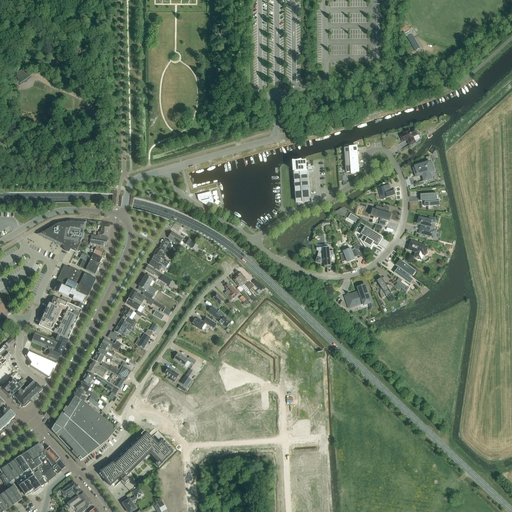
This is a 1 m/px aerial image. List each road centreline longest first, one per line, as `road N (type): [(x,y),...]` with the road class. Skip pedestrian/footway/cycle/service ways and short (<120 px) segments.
road 1 (primary): [(511,511),(210,234),(111,199),(0,197)]
road 2 (unclassified): [(170,168),(275,137),(276,97),(325,81),(325,0)]
road 3 (residential): [(81,473),(119,442),(125,410),(150,370),(206,291),(236,267)]
road 4 (residential): [(399,173),(403,223),(370,267),(315,276),(252,243)]
road 5 (residential): [(252,243),(362,178),(372,151),(385,150),(399,173)]
road 6 (track): [(35,77),(89,106),(95,136),(86,159),(94,184)]
road 7 (tertiary): [(124,215),(60,210),(0,242)]
road 8 (residential): [(283,440),(280,392),(216,359)]
